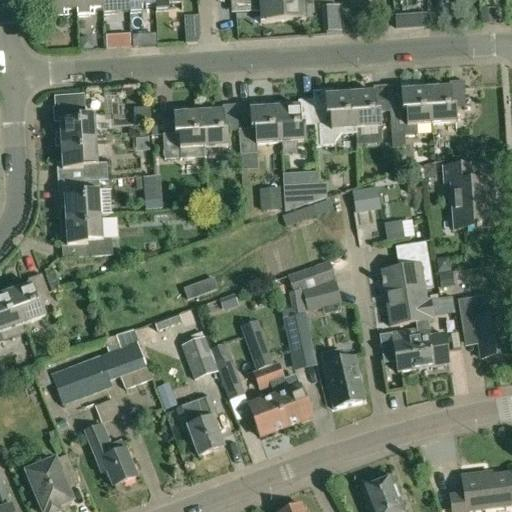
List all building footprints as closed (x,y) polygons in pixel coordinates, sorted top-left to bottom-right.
[(49,0),(50,19),(78,17),(76,0),(49,0)] [(76,0),(78,17),(103,16),(102,0),(76,0)] [(102,0),(103,16),(130,14),(128,0),(102,0)] [(128,0),(130,14),(156,13),(155,0),(128,0)] [(155,0),(156,13),(182,11),(181,0),(155,0)] [(249,0),(251,13),(260,12),(264,12),(265,23),(305,21),(304,0),(249,0)] [(323,33),(341,32),(340,6),(320,8),(323,33)] [(132,35),(111,38),(113,54),(134,51),(132,35)] [(80,39),(81,51),(93,50),(92,42),(87,38),(80,39)] [(426,85),(427,90),(428,110),(432,110),(433,126),(458,124),(457,109),(467,108),(465,82),(450,83),(451,88),(434,89),(434,84),(426,85)] [(357,89),(349,90),(350,95),(351,116),(356,116),(357,131),(356,131),(356,135),(357,147),(372,146),(382,145),(381,129),(380,114),(390,113),(389,87),(375,88),(375,93),(358,94),(357,89)] [(356,135),(356,131),(357,131),(356,116),(351,116),(350,95),(349,90),(350,95),(334,96),(333,91),(325,91),(327,116),(314,117),(315,127),(316,148),(335,147),(335,143),(340,136),(356,135)] [(390,114),(392,137),(392,149),(406,149),(405,137),(417,136),(417,127),(433,126),(432,110),(428,110),(427,90),(400,92),(402,113),(390,113),(390,114)] [(55,147),(60,147),(81,146),(80,142),(96,140),(94,116),(86,116),(84,95),(54,97),(55,108),(53,108),(54,123),(59,123),(60,140),(55,140),(55,147)] [(281,104),(274,104),(274,109),(276,130),(280,129),(281,145),(305,143),(304,128),(315,127),(313,101),(298,103),(298,107),(282,109),(281,104)] [(256,147),(281,145),(280,129),(276,130),(274,109),(257,110),(257,105),(248,106),(250,131),(238,131),(238,133),(240,157),(256,156),(256,147)] [(198,109),(198,114),(200,134),(203,134),(205,150),(229,148),(228,133),(238,133),(238,131),(236,106),(222,107),(223,113),(206,114),(206,109),(198,109)] [(181,152),(205,150),(203,134),(200,134),(198,114),(182,116),(182,110),(173,111),(175,135),(163,136),(165,162),(182,161),(181,152)] [(81,171),(82,182),(108,181),(107,164),(97,164),(96,140),(80,142),(81,146),(60,147),(61,164),(56,164),(57,172),(81,171)] [(437,178),(436,166),(424,168),(425,179),(437,178)] [(490,201),(489,181),(474,182),(473,166),(442,169),(443,185),(449,185),(453,231),(489,228),(487,201),(490,201)] [(425,180),(423,169),(413,171),(415,181),(425,180)] [(60,215),(60,223),(84,221),(84,217),(100,216),(112,215),(111,191),(99,192),(99,181),(108,181),(82,182),(58,184),(59,199),(63,199),(64,215),(60,215)] [(351,193),(356,216),(381,211),(377,188),(351,193)] [(282,211),(280,189),(259,190),(261,212),(282,211)] [(87,258),(103,257),(112,256),(111,239),(102,240),(100,216),(84,217),(84,221),(60,223),(61,248),(86,246),(87,258)] [(402,270),(380,273),(389,328),(415,324),(427,322),(433,321),(430,301),(425,302),(423,290),(432,288),(431,279),(425,243),(399,247),(402,270)] [(287,278),(292,293),(301,289),(302,293),(334,284),(330,262),(287,278)] [(46,277),(52,293),(60,290),(52,269),(46,271),(47,277),(46,277)] [(439,276),(441,289),(451,288),(449,275),(439,276)] [(46,318),(43,309),(52,305),(42,276),(28,281),(29,285),(14,291),(12,286),(5,288),(7,293),(13,312),(18,311),(23,326),(46,318)] [(213,279),(198,285),(202,297),(218,291),(213,279)] [(323,309),(321,301),(337,297),(334,285),(302,293),(308,313),(323,309)] [(316,362),(313,346),(312,347),(305,318),(306,317),(306,315),(304,307),(302,292),(289,294),(292,310),(282,312),(283,319),(292,367),(316,362)] [(0,343),(3,342),(3,343),(26,334),(23,326),(18,311),(13,312),(7,293),(0,295),(0,343)] [(234,296),(219,302),(223,314),(239,308),(234,296)] [(475,334),(480,361),(509,356),(502,316),(484,319),(480,298),(456,302),(461,336),(475,334)] [(195,320),(191,310),(184,312),(188,322),(186,322),(189,330),(194,328),(192,321),(195,320)] [(158,333),(182,324),(179,315),(154,324),(158,333)] [(429,338),(427,322),(415,324),(417,332),(416,332),(418,339),(423,370),(447,366),(443,336),(429,338)] [(161,366),(165,364),(163,357),(158,359),(150,335),(153,334),(150,326),(146,327),(135,331),(149,371),(161,366)] [(259,391),(270,387),(264,370),(273,366),(260,330),(244,336),(257,373),(253,374),(259,391)] [(112,389),(110,383),(147,369),(138,344),(133,331),(115,337),(101,342),(106,356),(52,376),(64,408),(112,389)] [(392,338),(380,340),(384,365),(394,364),(396,374),(423,370),(418,339),(416,332),(404,334),(405,341),(393,343),(392,338)] [(218,373),(210,351),(206,338),(181,348),(194,382),(218,373)] [(29,339),(0,345),(0,363),(32,356),(29,339)] [(226,346),(210,351),(218,373),(229,402),(244,397),(226,346)] [(343,351),(322,356),(324,364),(323,364),(333,410),(364,403),(355,358),(345,360),(343,351)] [(312,419),(301,389),(296,376),(284,381),(283,381),(278,365),(273,367),(273,366),(264,370),(270,387),(274,398),(275,398),(286,428),(312,419)] [(156,389),(165,411),(178,407),(169,384),(156,389)] [(286,428),(275,398),(274,398),(248,408),(259,438),(286,428)] [(210,399),(198,403),(197,402),(175,410),(183,431),(188,430),(198,457),(223,448),(213,419),(216,418),(210,399)] [(103,425),(102,426),(83,433),(90,449),(91,449),(101,476),(107,474),(113,489),(137,479),(127,451),(125,452),(121,441),(111,446),(103,425)] [(58,511),(58,509),(73,503),(68,491),(79,486),(67,457),(56,461),(55,461),(26,473),(41,511),(58,511)] [(470,511),(511,506),(511,499),(509,476),(483,479),(483,475),(461,478),(464,495),(449,497),(451,511),(470,511)] [(0,511),(12,511),(11,507),(10,507),(1,481),(0,481),(0,511)] [(402,511),(391,481),(363,492),(370,511),(402,511)]
